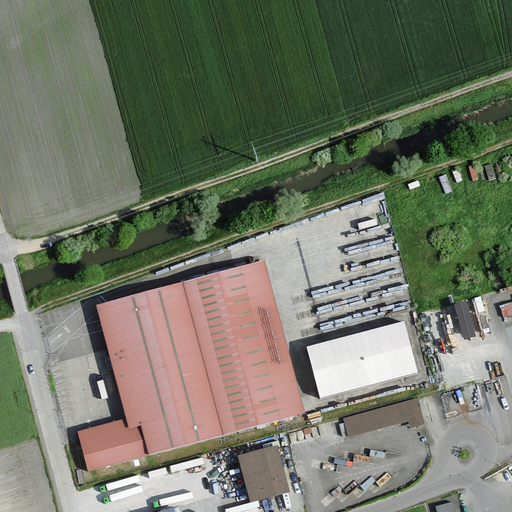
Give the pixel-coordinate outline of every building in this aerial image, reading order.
[(306,416),(268,264),(97,309),(126,420),(129,431),(142,428),(150,456),(150,457),(306,416)] [(459,336),(476,332),(467,297),(450,301),(459,336)] [(407,324),(307,350),(321,402),(421,377),(407,324)] [(418,396),(341,417),(347,440),(410,424),(411,430),(426,426),(418,396)] [(126,420),(77,433),(88,473),(150,457),(142,428),(129,431),(126,420)] [(278,448),(238,459),(251,505),(293,495),(278,448)] [(136,473),(103,481),(105,489),(138,481),(136,473)] [(458,511),(455,499),(436,503),(438,511),(458,511)]
